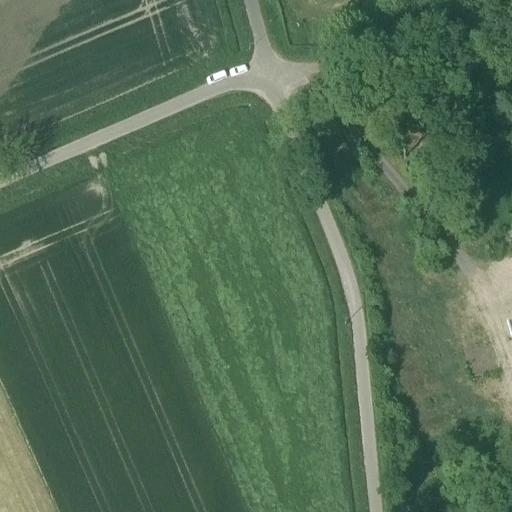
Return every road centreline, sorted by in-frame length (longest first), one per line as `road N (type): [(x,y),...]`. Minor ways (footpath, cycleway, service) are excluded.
road 1 (unclassified): [(0,182),(232,83),(269,76),(344,265),(376,511)]
road 2 (track): [(269,76),(334,65),(511,3)]
